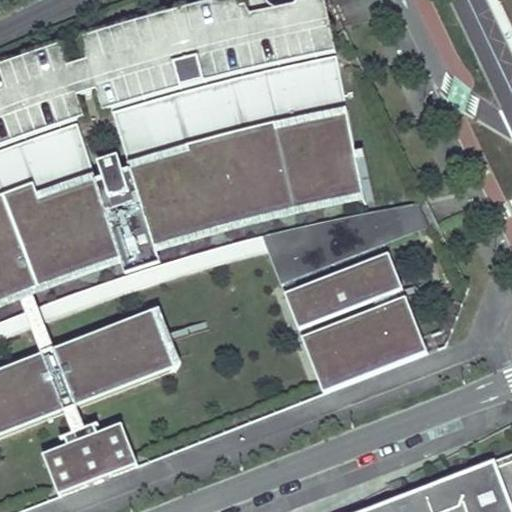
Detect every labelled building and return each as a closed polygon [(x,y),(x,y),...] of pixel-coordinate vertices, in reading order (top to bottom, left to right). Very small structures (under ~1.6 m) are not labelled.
[(0,149),(18,142),(84,117),(77,95),(97,88),(103,111),(142,102),(207,83),(238,76),(337,54),(323,1),(322,0),(244,0),(246,8),(242,8),(240,0),(225,0),(188,10),(163,16),(81,40),(88,63),(69,69),(61,47),(35,55),(2,66),(0,67),(0,149)] [(0,307),(22,299),(32,294),(49,288),(84,275),(114,265),(159,250),(200,238),(248,225),(288,215),(344,203),(365,198),(356,152),(338,58),(239,80),(210,87),(167,99),(143,106),(114,114),(132,173),(125,176),(120,159),(99,166),(104,182),(97,184),(78,126),(20,146),(0,153),(0,307)] [(0,341),(1,341),(54,320),(103,302),(132,293),(172,280),(214,268),(258,256),(269,253),(282,286),(430,229),(419,206),(330,223),(291,231),(252,241),(213,251),(164,266),(159,250),(114,265),(119,281),(95,289),(52,304),(7,323),(0,325),(0,341)] [(300,332),(404,291),(390,255),(286,296),(300,332)] [(324,395),(429,355),(407,299),(303,340),(324,395)] [(0,374),(0,439),(177,370),(155,313),(0,374)] [(99,483),(139,467),(123,427),(99,437),(96,428),(65,440),(69,448),(44,458),(60,498),(99,483)] [(511,511),(511,456),(358,511),(511,511)]
